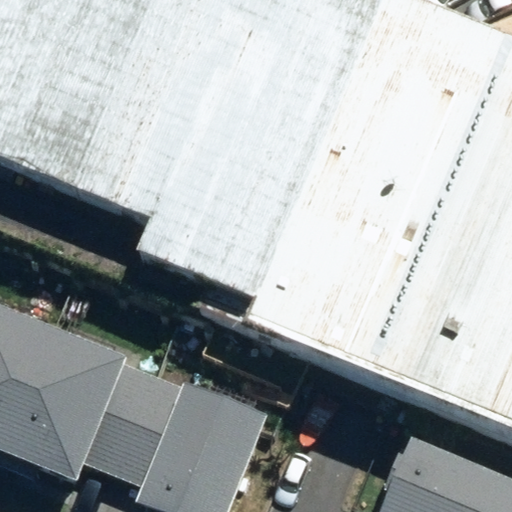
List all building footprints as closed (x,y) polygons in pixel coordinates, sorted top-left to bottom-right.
[(259,323),(390,0),(0,0),(0,175),(148,237),(134,272),(259,323)] [(511,48),(394,0),(390,0),(259,323),(251,342),(511,452),(511,48)] [(54,329),(0,307),(0,447),(6,450),(54,329)] [(161,372),(54,329),(6,450),(79,479),(89,454),(122,468),(161,372)] [(229,511),(268,417),(161,372),(122,468),(149,479),(139,504),(159,511),(229,511)] [(511,511),(511,474),(414,435),(381,511),(511,511)]
